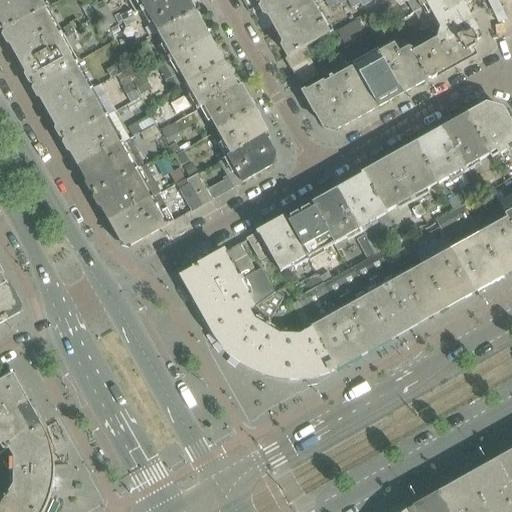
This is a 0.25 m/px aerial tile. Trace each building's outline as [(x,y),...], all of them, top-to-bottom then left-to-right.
[(48,10),(42,0),(0,0),(0,28),(4,35),(46,12),(48,10)] [(195,15),(186,0),(136,0),(157,36),(195,15)] [(329,37),(315,11),(324,6),(320,0),(271,0),(259,6),(261,7),(260,10),(264,16),(268,17),(284,45),(282,49),(288,59),(289,61),(313,46),(329,37)] [(360,4),(357,0),(331,0),(325,4),(328,10),(339,3),(341,7),(347,3),(351,9),(360,4)] [(439,0),(375,0),(361,8),(366,16),(384,5),(385,7),(395,1),(393,0),(404,0),(413,15),(426,7),(439,0)] [(428,81),(470,57),(475,54),(472,48),(473,44),(479,41),(456,0),(439,0),(426,7),(438,28),(433,44),(413,55),(428,81)] [(76,66),(75,64),(46,12),(4,35),(34,89),(76,66)] [(123,24),(134,17),(131,12),(120,19),(123,24)] [(185,86),(222,64),(195,15),(157,36),(171,61),(164,65),(169,74),(157,81),(166,97),(178,90),(185,86)] [(126,29),(137,23),(134,17),(123,24),(126,29)] [(72,32),(70,27),(63,31),(65,36),(72,32)] [(348,41),(342,30),(336,34),(342,45),(348,41)] [(318,56),(313,46),(289,61),(288,59),(284,61),(300,89),(319,78),(310,60),(318,56)] [(428,81),(413,55),(411,51),(408,50),(399,56),(396,50),(356,73),(377,109),(428,81)] [(131,67),(125,56),(119,59),(125,70),(131,67)] [(120,64),(106,72),(111,80),(125,72),(120,64)] [(254,113),(240,88),(238,84),(234,86),(222,64),(185,86),(200,112),(205,108),(219,133),(254,113)] [(106,119),(95,100),(94,99),(76,66),(34,89),(65,144),(106,119)] [(377,109),(356,73),(323,91),(320,86),(304,95),(314,114),(315,114),(322,126),(337,131),(341,129),(377,109)] [(152,91),(144,77),(132,84),(140,98),(152,91)] [(511,152),(511,131),(502,113),(485,108),(466,119),(489,158),(498,152),(502,158),(511,152)] [(271,169),(274,158),(266,143),(270,141),(254,113),(219,133),(232,157),(230,158),(244,184),(271,169)] [(140,170),(144,168),(114,114),(106,119),(65,144),(94,195),(140,170)] [(154,126),(150,119),(143,124),(147,131),(154,126)] [(489,158),(466,119),(416,147),(438,186),(489,158)] [(133,139),(146,131),(142,124),(128,131),(133,139)] [(183,138),(176,125),(161,134),(168,147),(183,138)] [(161,139),(154,127),(142,134),(149,145),(161,139)] [(180,154),(175,145),(169,149),(173,157),(180,154)] [(438,186),(416,147),(363,177),(364,178),(385,216),(386,215),(438,186)] [(190,163),(184,153),(174,158),(180,169),(190,163)] [(198,175),(192,164),(181,170),(187,181),(198,175)] [(129,249),(174,223),(168,211),(160,216),(151,201),(158,197),(150,182),(147,184),(140,170),(94,195),(123,247),(129,249)] [(185,180),(180,172),(172,177),(176,185),(185,180)] [(190,214),(230,191),(226,183),(213,191),(207,194),(198,176),(186,182),(185,181),(176,187),(190,214)] [(385,216),(364,178),(313,207),(335,247),(388,218),(386,215),(385,216)] [(479,199),(472,187),(465,191),(472,203),(479,199)] [(511,197),(499,205),(508,222),(480,237),(503,277),(511,272),(511,197)] [(335,247),(313,207),(296,216),(295,215),(259,235),(272,257),(281,273),(307,259),(309,262),(335,247)] [(425,216),(420,207),(415,209),(420,218),(425,216)] [(446,309),(503,277),(480,237),(464,208),(436,223),(452,253),(423,269),(446,309)] [(420,218),(415,209),(412,211),(417,220),(420,218)] [(272,257),(259,235),(248,241),(261,263),(272,257)] [(383,253),(378,244),(375,246),(370,235),(364,239),(375,257),(380,254),(383,253)] [(375,257),(364,239),(364,238),(357,242),(367,261),(375,257)] [(446,309),(423,269),(407,241),(390,251),(405,279),(397,284),(380,254),(375,257),(367,261),(332,281),(324,286),(363,356),(446,309)] [(278,335),(257,324),(251,312),(255,310),(240,282),(255,273),(240,246),(181,279),(213,334),(218,343),(225,351),(232,358),(241,365),(245,367),(247,369),(258,374),(269,378),(280,381),(287,381),(289,335),(289,328),(290,318),(281,317),(280,335),(278,335)] [(20,309),(0,273),(0,325),(19,315),(20,309)] [(332,281),(328,274),(318,279),(322,287),(324,286),(332,281)] [(322,287),(318,279),(316,276),(309,280),(315,291),(322,287)] [(322,287),(315,291),(296,301),(312,331),(304,335),(289,335),(287,381),(290,381),(302,381),(314,379),(325,376),(335,371),(363,356),(324,286),(322,287)] [(0,417),(27,402),(21,391),(11,374),(0,380),(0,417)] [(0,454),(46,430),(37,413),(34,415),(27,402),(0,417),(0,454)] [(50,500),(52,489),(54,477),(54,475),(54,465),(52,454),(55,453),(52,441),(46,430),(0,454),(0,493),(7,498),(32,511),(48,511),(51,506),(53,501),(50,500)] [(511,511),(511,455),(469,480),(487,511),(511,511)] [(487,511),(469,480),(428,503),(413,511),(487,511)] [(32,511),(7,498),(2,507),(0,508),(0,511),(32,511)]
